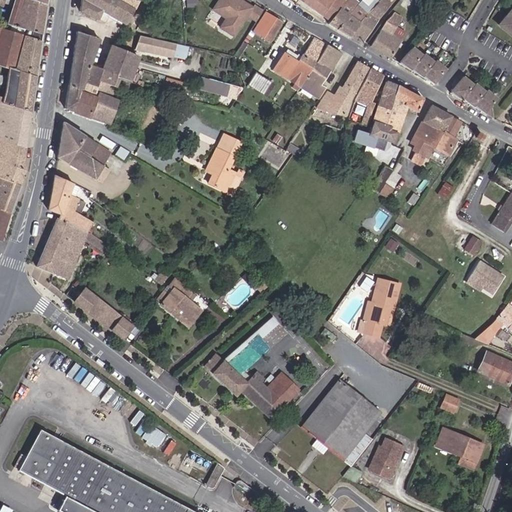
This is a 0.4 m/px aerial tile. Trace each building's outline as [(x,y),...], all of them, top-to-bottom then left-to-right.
[(42,34),(46,4),(33,0),(15,0),(8,23),(42,34)] [(101,11),(109,15),(117,0),(81,0),(80,11),(98,19),(101,11)] [(117,0),(109,15),(125,24),(137,0),(117,0)] [(245,19),(252,8),(243,3),(242,5),(238,3),(240,1),(238,0),(218,0),(211,14),(224,22),(218,31),(232,40),(245,19)] [(314,0),(310,6),(329,20),(345,0),(314,0)] [(345,0),(329,20),(327,23),(337,29),(361,0),(345,0)] [(361,0),(337,29),(350,37),(357,25),(361,20),(371,8),(377,3),(373,0),(361,0)] [(497,23),(511,35),(511,5),(504,15),(506,16),(502,21),(500,20),(497,23)] [(254,24),(262,11),(253,6),(252,8),(245,19),(254,24)] [(265,13),(254,31),(268,40),(279,22),(265,13)] [(0,27),(0,64),(8,67),(36,76),(41,40),(0,27)] [(373,44),(390,58),(403,41),(385,27),(373,44)] [(98,39),(77,31),(75,41),(71,69),(87,73),(89,65),(98,39)] [(173,57),(176,43),(145,36),(135,48),(173,57)] [(320,41),(314,37),(303,55),(309,59),(320,41)] [(309,59),(315,62),(326,45),(320,41),(309,59)] [(186,60),(190,46),(176,43),(173,57),(186,60)] [(326,45),(315,62),(329,71),(341,53),(326,45)] [(135,67),(138,57),(111,46),(107,58),(135,67)] [(412,47),(399,63),(434,83),(445,68),(435,60),(434,62),(423,53),(422,55),(412,47)] [(273,69),(299,86),(315,62),(309,59),(303,55),(298,62),(284,53),(273,69)] [(107,58),(103,70),(99,81),(116,87),(119,79),(130,82),(135,67),(107,58)] [(315,62),(299,86),(318,98),(325,87),(320,84),(329,71),(315,62)] [(352,95),(367,68),(357,62),(341,88),(336,86),(332,92),(348,101),(352,95)] [(71,69),(68,85),(81,88),(83,82),(97,86),(99,81),(103,70),(89,65),(87,73),(71,69)] [(0,102),(31,112),(36,76),(8,67),(6,88),(3,97),(0,96),(0,102)] [(382,76),(369,69),(355,101),(368,106),(362,124),(367,126),(374,103),(370,101),(382,76)] [(262,93),(270,81),(256,72),(248,85),(262,93)] [(463,74),(449,92),(460,99),(478,109),(491,116),(487,106),(496,95),(487,88),(485,90),(475,81),(474,83),(463,74)] [(165,83),(181,86),(183,81),(167,77),(165,83)] [(226,84),(201,78),(198,87),(223,93),(226,84)] [(397,85),(385,80),(377,105),(389,109),(392,97),(397,85)] [(81,88),(80,90),(97,96),(99,91),(113,97),(116,87),(99,81),(97,86),(83,82),(81,88)] [(278,86),(270,81),(262,93),(270,99),(278,86)] [(68,85),(64,109),(73,111),(80,90),(81,88),(68,85)] [(416,110),(422,99),(421,98),(397,85),(392,97),(406,101),(405,104),(416,110)] [(80,90),(73,111),(110,124),(120,100),(113,97),(99,91),(97,96),(80,90)] [(406,101),(392,97),(389,109),(402,113),(405,104),(406,101)] [(0,139),(26,148),(28,134),(31,112),(0,102),(0,139)] [(399,121),(402,113),(389,109),(377,105),(375,113),(399,121)] [(435,128),(452,137),(459,122),(450,117),(450,116),(430,106),(422,121),(435,128)] [(375,113),(373,120),(389,126),(389,130),(396,132),(399,121),(375,113)] [(389,126),(373,120),(369,134),(357,130),(354,139),(383,148),(386,139),(392,141),(396,132),(389,130),(389,126)] [(62,121),(56,157),(95,178),(110,153),(100,147),(62,121)] [(427,142),(435,128),(422,121),(418,129),(414,136),(427,142)] [(353,132),(355,123),(350,122),(347,131),(353,132)] [(425,155),(431,145),(448,154),(454,144),(458,146),(461,142),(452,137),(435,128),(427,142),(414,136),(411,141),(417,144),(414,148),(416,150),(425,155)] [(239,142),(223,135),(206,170),(213,173),(208,183),(225,191),(233,173),(227,169),(239,142)] [(0,177),(19,185),(23,175),(26,148),(0,139),(0,177)] [(421,163),(425,155),(416,150),(412,159),(421,163)] [(116,157),(110,153),(95,178),(101,182),(116,157)] [(383,183),(390,171),(383,167),(370,188),(377,193),(383,183)] [(390,171),(383,183),(391,188),(398,176),(390,171)] [(59,214),(57,219),(86,231),(92,222),(73,211),(79,199),(68,195),(72,183),(53,174),(47,209),(59,214)] [(0,177),(0,209),(9,213),(11,209),(19,185),(0,177)] [(444,181),(436,193),(445,198),(453,187),(444,181)] [(384,199),(391,188),(383,183),(377,193),(384,199)] [(511,191),(500,209),(491,223),(503,231),(511,218),(511,191)] [(0,239),(1,240),(8,217),(9,213),(0,209),(0,239)] [(57,219),(37,266),(66,278),(83,239),(103,252),(107,246),(90,233),(86,231),(57,219)] [(459,253),(470,235),(459,228),(448,245),(459,253)] [(474,234),(464,247),(473,254),(483,241),(474,234)] [(479,260),(475,265),(468,276),(483,285),(493,292),(503,275),(479,260)] [(483,285),(468,276),(466,279),(481,289),(483,285)] [(393,304),(399,283),(376,277),(370,302),(373,303),(372,305),(370,304),(365,322),(360,320),(357,330),(377,336),(381,323),(384,324),(390,303),(393,304)] [(159,304),(187,326),(200,309),(188,300),(193,294),(172,278),(167,285),(171,288),(166,294),(160,303),(159,304)] [(73,301),(122,338),(132,325),(82,289),(73,301)] [(160,303),(166,294),(162,291),(155,299),(160,303)] [(511,307),(507,303),(490,323),(473,338),(486,343),(502,322),(511,331),(511,307)] [(276,321),(272,316),(222,359),(215,353),(203,366),(234,395),(240,389),(270,418),(297,390),(280,373),(266,388),(259,382),(262,378),(256,372),(247,383),(235,372),(237,372),(237,370),(239,370),(239,368),(241,368),(242,366),(244,366),(244,364),(246,364),(246,362),(248,362),(248,360),(250,360),(251,358),(253,358),(253,356),(255,356),(255,354),(249,346),(260,336),(263,338),(264,339),(265,339),(267,340),(268,340),(270,340),(271,340),(273,340),(275,338),(277,336),(278,333),(278,328),(277,326),(274,322),(276,321)] [(497,331),(502,337),(509,330),(504,324),(497,331)] [(470,344),(473,338),(460,332),(457,339),(470,344)] [(255,354),(270,340),(268,340),(267,340),(265,339),(264,339),(263,338),(260,336),(249,346),(255,354)] [(511,363),(485,351),(477,370),(507,383),(511,372),(511,363)] [(338,461),(348,450),(377,415),(338,381),(324,397),(299,427),(338,461)] [(451,411),(457,399),(445,393),(439,406),(451,411)] [(158,446),(166,432),(143,419),(135,434),(158,446)] [(198,511),(41,428),(26,455),(22,453),(15,466),(19,468),(19,469),(66,494),(59,508),(66,511),(97,511),(98,511),(100,511),(198,511)] [(460,455),(475,461),(481,444),(443,429),(436,445),(460,455)] [(375,446),(365,468),(385,477),(389,469),(386,468),(393,454),(395,455),(399,446),(381,438),(377,447),(375,446)] [(386,468),(389,469),(395,455),(393,454),(386,468)] [(475,461),(460,455),(457,462),(472,468),(475,461)] [(214,486),(224,467),(217,462),(205,484),(212,487),(214,486)] [(354,483),(359,471),(349,467),(340,477),(354,483)]
